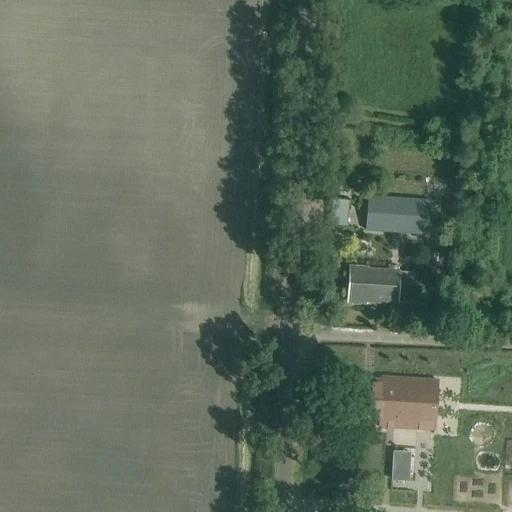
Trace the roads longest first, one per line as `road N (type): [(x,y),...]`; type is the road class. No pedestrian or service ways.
road 1 (unclassified): [(276,511),(301,0)]
road 2 (track): [(511,342),(283,330)]
